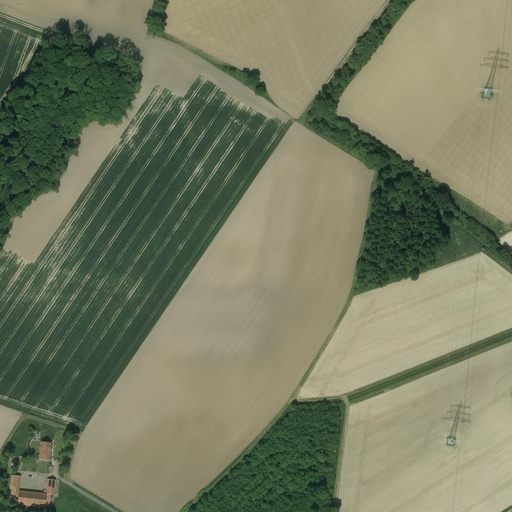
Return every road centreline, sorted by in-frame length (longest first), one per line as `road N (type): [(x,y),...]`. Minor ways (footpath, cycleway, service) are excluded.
road 1 (track): [(187,511),(291,401),(349,301)]
road 2 (track): [(333,511),(346,404),(291,401)]
road 3 (track): [(393,0),(313,113)]
road 4 (track): [(0,15),(126,66)]
